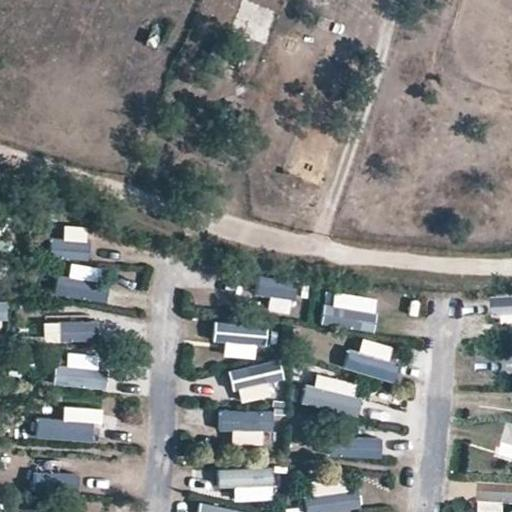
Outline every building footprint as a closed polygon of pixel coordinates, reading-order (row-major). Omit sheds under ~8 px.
[(267,38),(276,11),(245,0),(236,27),(267,38)] [(0,237),(2,238),(9,213),(0,210),(0,237)] [(40,251),(103,262),(108,236),(45,225),(40,251)] [(32,290),(95,301),(99,275),(37,264),(32,290)] [(228,296),(290,307),(295,282),(232,270),(228,296)] [(317,315),(379,326),(384,300),(321,289),(317,315)] [(490,324),(511,325),(511,299),(492,298),(490,324)] [(42,335),(104,346),(109,321),(46,309),(42,335)] [(219,345),(282,356),(287,330),(224,319),(219,345)] [(332,363),(395,374),(399,348),(337,337),(332,363)] [(194,348),(196,363),(218,360),(216,345),(194,348)] [(41,376),(103,387),(108,362),(46,350),(41,376)] [(497,376),(511,376),(511,350),(499,350),(497,376)] [(222,396),(285,392),(283,366),(220,370),(222,396)] [(306,410),(368,421),(373,395),(311,384),(306,410)] [(35,429),(97,440),(102,415),(40,403),(35,429)] [(187,407),(184,422),(206,427),(209,412),(187,407)] [(209,437),(271,448),(276,422),(213,411),(209,437)] [(317,453),(380,464),(384,438),(322,427),(317,453)] [(497,456),(511,456),(511,430),(499,430),(497,456)] [(208,481),(270,492),(275,467),(213,455),(208,481)] [(29,485),(92,496),(96,471),(34,460),(29,485)] [(302,503),(365,509),(368,483),(305,477),(302,503)] [(475,510),(511,511),(511,485),(476,484),(475,510)] [(192,511),(256,511),(257,510),(195,499),(192,511)]
